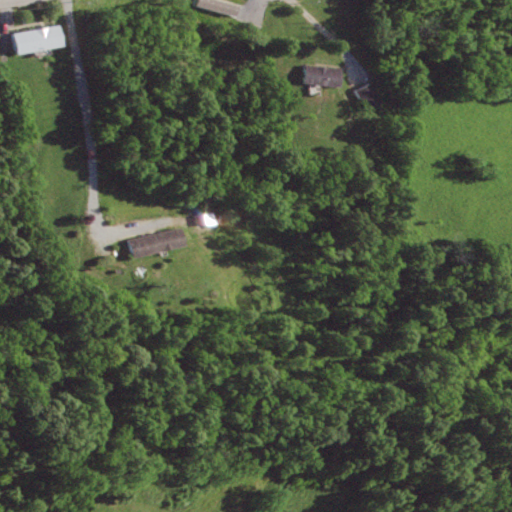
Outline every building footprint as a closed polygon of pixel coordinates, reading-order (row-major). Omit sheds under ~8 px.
[(58,24),(13,33),(17,52),(62,43),(58,24)] [(306,83),(341,87),(343,68),(309,64),(306,83)] [(372,82),(383,100),(368,109),(357,90),(372,82)] [(224,232),(201,234),(200,215),(223,214),(224,232)] [(188,244),(135,258),(130,239),(183,225),(188,244)] [(237,286),(234,295),(228,293),(230,284),(237,286)]
